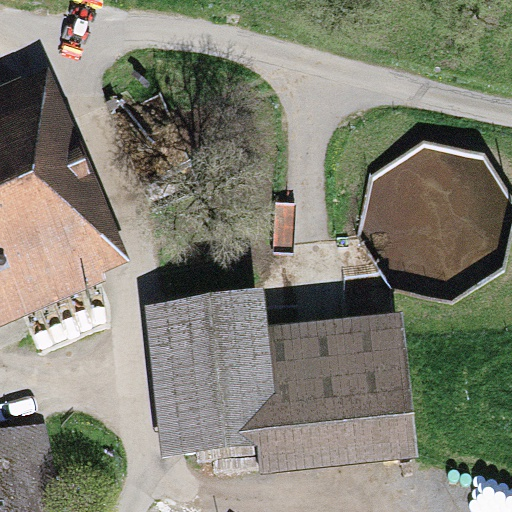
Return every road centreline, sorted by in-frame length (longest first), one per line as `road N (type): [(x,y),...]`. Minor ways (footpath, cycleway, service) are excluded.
road 1 (unclassified): [(511,111),(204,39),(0,19)]
road 2 (track): [(126,511),(140,464),(129,239),(74,75),(40,28)]
